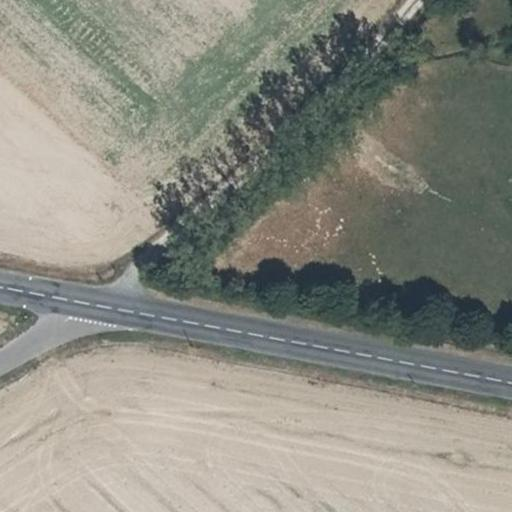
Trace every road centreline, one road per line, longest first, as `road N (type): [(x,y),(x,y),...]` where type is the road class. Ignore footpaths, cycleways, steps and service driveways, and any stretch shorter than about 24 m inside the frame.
road 1 (track): [(91,303),(127,281),(341,84),(414,0)]
road 2 (secondary): [(91,303),(511,387)]
